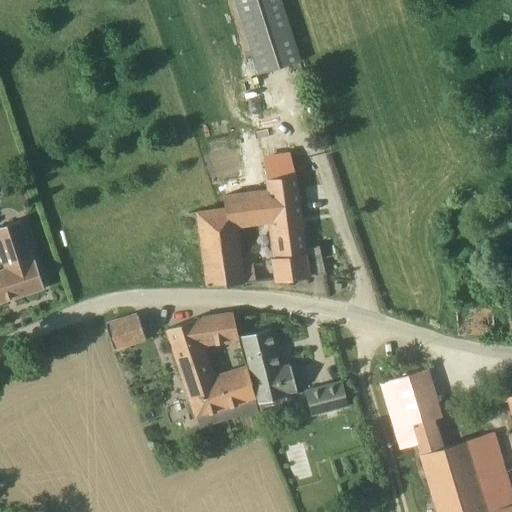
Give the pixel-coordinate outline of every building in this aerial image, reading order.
[(303,59),(283,0),(234,0),(258,73),(303,59)] [(231,228),(238,227),(273,223),(277,258),(273,258),(275,280),(326,274),(322,245),(309,247),(300,173),(295,154),(268,157),(272,188),(254,191),(227,194),(228,203),(231,228)] [(242,264),(238,227),(231,228),(228,203),(216,206),(197,208),(197,210),(184,213),(187,236),(202,234),(208,286),(256,282),(254,263),(242,264)] [(21,220),(0,227),(0,252),(5,269),(0,270),(0,303),(45,289),(35,259),(34,260),(21,220)] [(511,307),(496,309),(457,311),(459,332),(459,338),(473,337),(498,336),(511,335),(511,307)] [(236,404),(253,398),(245,367),(214,378),(203,345),(238,339),(233,314),(195,320),(167,329),(196,417),(236,404)] [(106,325),(113,349),(146,338),(138,315),(106,325)] [(280,371),(269,329),(242,336),(260,403),(287,396),(287,395),(298,392),(292,368),(280,371)] [(412,426),(433,420),(441,417),(431,383),(427,384),(423,372),(426,370),(426,369),(380,383),(401,450),(417,445),(412,426)] [(312,418),(349,409),(342,382),(306,391),(312,418)] [(412,426),(417,445),(431,491),(437,511),(511,511),(511,506),(492,511),(489,511),(472,457),(467,440),(442,447),(433,420),(412,426)] [(467,440),(472,457),(497,450),(491,432),(467,440)] [(284,447),(294,481),(312,476),(302,442),(284,447)] [(492,511),(511,506),(511,502),(497,450),(472,457),(489,511),(492,511)]
